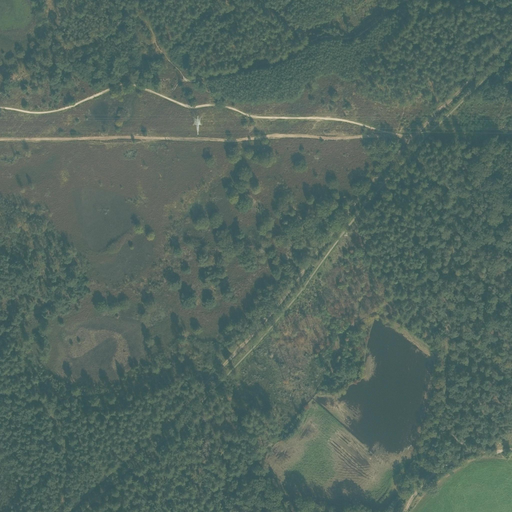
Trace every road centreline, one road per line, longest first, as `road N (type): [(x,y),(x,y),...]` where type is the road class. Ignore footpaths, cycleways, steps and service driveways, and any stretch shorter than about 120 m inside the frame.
road 1 (track): [(511,41),(395,149),(187,402),(68,511)]
road 2 (track): [(399,138),(0,136)]
road 3 (track): [(135,2),(163,54),(193,81),(283,59),(323,35),(351,40),(407,0)]
road 4 (track): [(449,266),(345,321),(265,463),(259,511)]
road 5 (track): [(415,491),(448,377),(455,195)]
road 6 (track): [(0,377),(45,400),(55,416),(66,458),(60,511)]
road 7 (track): [(0,96),(60,62),(135,2)]
road 8 (track): [(511,60),(455,195)]
